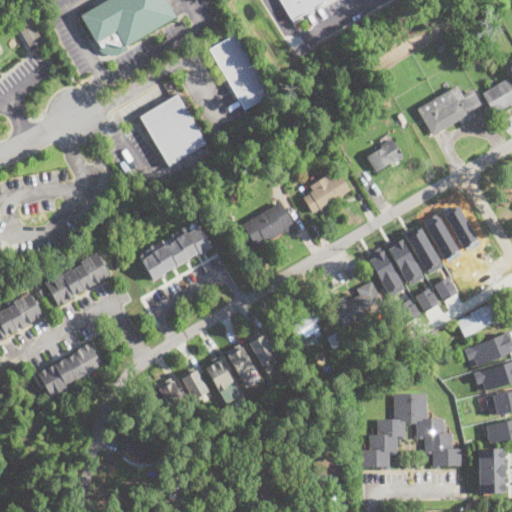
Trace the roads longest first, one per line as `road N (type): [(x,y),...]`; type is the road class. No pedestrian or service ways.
road 1 (residential): [(511,143),(174,342),(123,381),(96,420),(75,511)]
road 2 (residential): [(0,367),(113,302),(148,361)]
